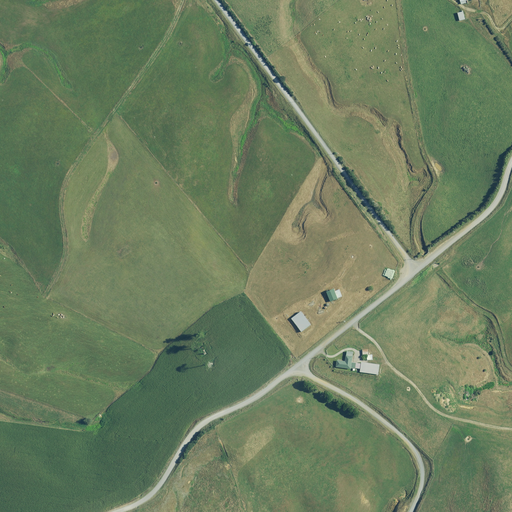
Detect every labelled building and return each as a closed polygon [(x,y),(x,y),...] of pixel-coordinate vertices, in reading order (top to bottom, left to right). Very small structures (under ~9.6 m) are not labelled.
[(132,251),(129,245),(118,252),(121,257),(132,251)] [(336,291),(335,289),(327,292),(331,301),(343,297),(340,289),(336,291)] [(312,325),(302,311),(292,318),(302,332),(312,325)] [(363,349),(363,355),(368,355),(368,360),(373,360),(373,355),(369,355),(369,349),(363,349)] [(354,352),(347,351),(346,361),(337,360),(336,367),(351,369),(351,368),(356,369),(356,368),(361,369),(361,372),(379,374),(380,364),(362,362),(362,363),(352,362),(354,352)]
